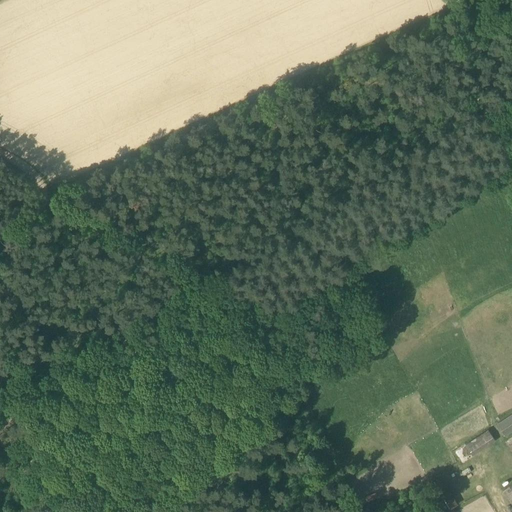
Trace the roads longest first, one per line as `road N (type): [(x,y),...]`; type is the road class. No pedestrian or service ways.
road 1 (track): [(75,511),(8,394),(14,272),(53,190),(0,152)]
road 2 (track): [(462,0),(478,85),(511,145)]
